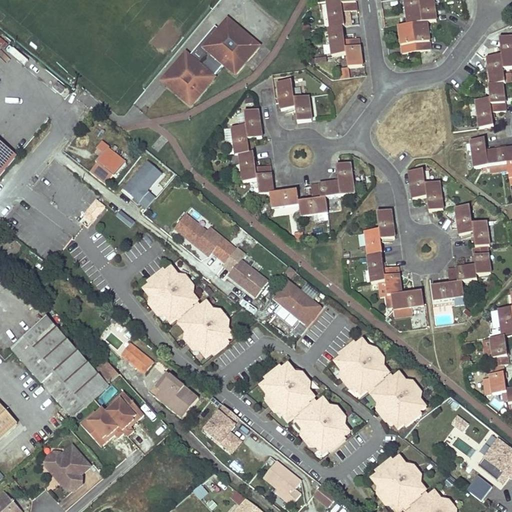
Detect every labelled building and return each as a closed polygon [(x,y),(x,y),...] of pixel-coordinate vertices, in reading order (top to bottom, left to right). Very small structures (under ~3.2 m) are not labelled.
[(358,11),(356,0),(340,0),(327,2),(331,30),(328,30),(332,57),(347,55),(349,69),(363,67),(359,39),(345,41),(343,28),(345,27),(344,14),(358,11)] [(404,0),(408,26),(399,27),(402,54),(430,50),(427,23),(437,22),(433,0),(404,0)] [(257,46),(229,22),(220,32),(206,49),(210,53),(198,67),(192,66),(185,60),(182,58),(162,81),(189,104),(224,64),(234,73),(257,46)] [(214,27),(185,60),(192,66),(198,67),(210,53),(206,49),(220,32),(214,27)] [(492,113),(506,112),(503,85),(506,84),(504,71),(511,69),(511,38),(499,40),(501,57),(487,59),(491,86),(489,87),(490,100),(476,102),(480,129),(494,127),(492,113)] [(296,110),(298,123),(312,121),(308,97),(295,99),(292,82),(278,84),(282,111),(296,110)] [(41,113),(46,109),(32,92),(26,97),(41,113)] [(248,140),(262,139),(258,111),(245,113),(247,127),(232,129),(236,156),(240,156),(243,184),(258,182),(260,197),(270,195),(272,210),(300,206),(301,217),(314,215),(328,213),(326,199),(356,195),(351,164),(337,166),(339,183),(311,187),(313,201),(299,203),(297,192),(274,195),(271,167),(256,169),(254,154),(250,154),(248,140)] [(511,149),(486,153),(485,140),(471,142),(475,169),(507,165),(509,179),(511,178),(511,149)] [(0,143),(0,177),(2,175),(17,158),(0,143)] [(103,155),(97,163),(115,178),(126,164),(108,150),(109,148),(103,144),(98,151),(103,155)] [(156,198),(149,193),(164,174),(147,161),(122,192),(146,211),(156,198)] [(409,173),(413,200),(427,198),(429,212),(430,213),(444,211),(440,183),(426,185),(423,171),(409,173)] [(117,188),(112,193),(114,196),(114,197),(124,206),(130,200),(117,188)] [(92,207),(79,223),(87,229),(100,214),(92,207)] [(450,285),(432,288),(434,302),(465,298),(462,284),(478,281),(478,276),(492,275),(488,247),(490,247),(486,222),(472,224),(470,208),(456,209),(460,236),(474,234),(476,248),(474,249),(475,267),(448,270),(450,285)] [(423,307),(421,293),(402,295),(399,268),(384,269),(381,241),(395,239),(392,212),(377,213),(379,231),(366,233),(369,256),(368,256),(372,284),(379,283),(386,282),(388,297),(386,298),(387,310),(394,309),(394,311),(412,308),(423,307)] [(329,221),(328,213),(314,215),(315,223),(329,221)] [(147,216),(141,224),(150,231),(157,223),(147,216)] [(179,233),(185,238),(196,224),(197,224),(190,219),(179,233)] [(197,224),(196,224),(208,233),(211,229),(200,220),(197,224)] [(196,224),(185,238),(211,259),(225,241),(211,229),(208,233),(196,224)] [(302,232),(294,234),(296,244),(304,242),(302,232)] [(230,277),(257,300),(270,284),(243,262),(230,277)] [(297,274),(292,269),(287,275),(293,280),(297,274)] [(149,287),(143,292),(154,306),(160,315),(169,326),(176,321),(177,323),(182,319),(184,322),(178,327),(188,341),(195,349),(204,361),(210,356),(211,358),(227,346),(226,345),(232,340),(221,326),(224,324),(219,317),(213,317),(205,306),(198,311),(196,309),(192,313),(190,310),(197,305),(186,291),(190,288),(186,282),(180,282),(171,271),(165,275),(163,273),(148,285),(149,287)] [(388,297),(386,282),(379,283),(381,298),(386,298),(388,297)] [(292,284),(277,302),(281,305),(296,288),(292,284)] [(310,329),(324,311),(296,288),(281,305),(310,329)] [(511,294),(511,295),(511,296),(511,309),(499,311),(503,339),(491,340),(493,356),(494,367),(489,368),(493,396),(508,394),(509,405),(511,404),(511,390),(507,391),(504,367),(509,366),(505,338),(511,336),(511,294)] [(160,315),(154,306),(150,310),(157,317),(160,315)] [(412,308),(394,311),(395,318),(413,316),(412,308)] [(12,351),(73,419),(108,387),(108,386),(95,372),(47,319),(12,351)] [(301,338),(307,331),(299,323),(293,330),(301,338)] [(135,336),(127,329),(123,334),(132,340),(119,356),(143,374),(152,363),(139,352),(143,348),(144,346),(133,338),(135,336)] [(493,356),(491,340),(483,341),(485,357),(493,356)] [(195,349),(188,341),(185,344),(191,352),(195,349)] [(340,356),(334,361),(345,376),(351,384),(359,396),(366,391),(367,393),(372,390),(374,392),(367,397),(377,411),(383,420),(392,432),(398,428),(399,430),(416,419),(414,417),(421,413),(411,398),(414,396),(409,390),(403,389),(395,377),(388,382),(387,380),(382,383),(380,381),(387,376),(377,362),(381,358),(377,353),(371,352),(363,341),(357,345),(355,343),(339,354),(340,356)] [(139,352),(152,363),(156,358),(143,348),(139,352)] [(107,361),(95,372),(108,386),(120,375),(107,361)] [(266,382),(260,386),(270,401),(277,410),(284,421),(291,416),(293,418),(298,415),(300,417),(293,422),(303,437),(310,445),(318,457),(324,453),(326,455),(342,443),(340,441),(347,437),(337,422),(339,420),(335,414),(329,413),(321,402),(313,407),(312,405),(307,408),(306,406),(313,401),(302,387),(306,383),(302,378),(296,377),(288,366),(282,370),(280,368),(264,380),(266,382)] [(167,374),(156,387),(158,390),(170,376),(167,374)] [(153,386),(148,392),(182,419),(198,399),(170,376),(158,390),(153,386)] [(351,384),(345,376),(341,379),(346,387),(351,384)] [(132,403),(127,397),(113,410),(115,412),(124,404),(127,408),(132,403)] [(277,410),(270,401),(266,404),(273,413),(277,410)] [(145,417),(132,403),(127,408),(124,404),(115,412),(109,417),(117,427),(128,438),(131,442),(137,436),(134,432),(132,431),(138,426),(136,424),(145,417)] [(0,405),(0,441),(18,426),(0,405)] [(201,433),(232,457),(243,443),(232,434),(242,422),(221,406),(201,433)] [(383,420),(377,411),(373,414),(379,423),(383,420)] [(109,417),(106,413),(99,419),(90,427),(94,430),(89,435),(101,449),(109,442),(111,443),(116,438),(118,440),(121,444),(128,438),(117,427),(109,417)] [(99,419),(98,417),(83,429),(89,435),(94,430),(90,427),(99,419)] [(148,421),(145,417),(136,424),(138,426),(132,431),(134,432),(148,421)] [(458,417),(452,424),(462,433),(469,425),(458,417)] [(310,445),(303,437),(299,440),(305,449),(310,445)] [(109,442),(101,449),(104,452),(118,440),(116,438),(111,443),(109,442)] [(511,452),(498,441),(484,459),(511,480),(511,478),(511,452)] [(60,479),(60,484),(67,492),(74,491),(81,484),(82,479),(80,477),(90,468),(72,448),(62,457),(60,455),(54,454),(46,461),(46,467),(53,475),(57,476),(60,479)] [(376,475),(370,480),(381,494),(388,504),(394,511),(397,511),(402,508),(404,510),(409,507),(411,509),(407,511),(450,511),(451,511),(446,505),(440,505),(432,493),(424,499),(423,497),(418,500),(416,498),(423,493),(413,479),(417,475),(412,470),(406,470),(398,459),(392,463),(390,461),(375,473),(376,475)] [(511,480),(484,459),(479,465),(505,486),(511,480)] [(276,463),(263,479),(278,491),(276,494),(292,507),(301,496),(295,490),(301,483),(276,463)] [(466,491),(481,503),(493,488),(478,477),(466,491)] [(201,501),(209,495),(201,486),(193,492),(201,501)] [(329,509),(336,500),(321,488),(313,497),(329,509)] [(388,504),(381,494),(377,498),(384,507),(388,504)] [(0,511),(20,511),(6,496),(0,501),(0,511)] [(502,508),(506,511),(511,511),(511,496),(502,508)] [(260,511),(248,502),(239,511),(260,511)]
